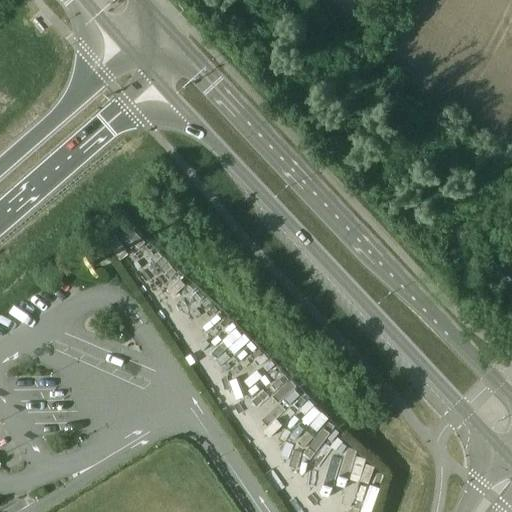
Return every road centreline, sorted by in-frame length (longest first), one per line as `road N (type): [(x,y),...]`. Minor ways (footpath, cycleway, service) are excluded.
road 1 (secondary): [(156,80),(511,461)]
road 2 (secondary): [(511,397),(172,32)]
road 3 (motorway): [(0,217),(156,80)]
